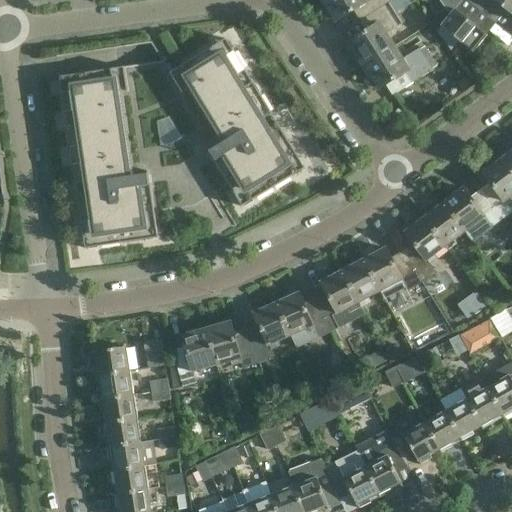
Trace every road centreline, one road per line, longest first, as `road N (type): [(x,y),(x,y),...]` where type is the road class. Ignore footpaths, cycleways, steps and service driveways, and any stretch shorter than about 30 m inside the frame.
road 1 (residential): [(40,312),(124,303),(230,276),(307,242),(399,180)]
road 2 (residential): [(40,312),(5,32)]
road 3 (residential): [(5,32),(232,0)]
road 4 (residential): [(399,180),(270,0)]
road 5 (residential): [(66,511),(40,312)]
road 6 (residential): [(399,180),(511,97)]
